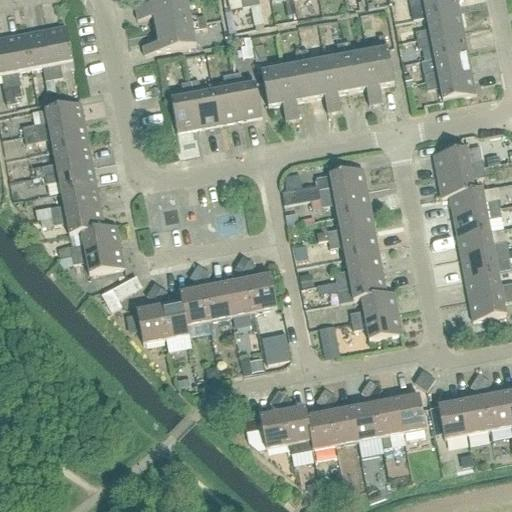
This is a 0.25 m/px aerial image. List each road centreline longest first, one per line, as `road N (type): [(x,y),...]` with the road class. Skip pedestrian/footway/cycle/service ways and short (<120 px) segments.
road 1 (residential): [(267,163),(146,186),(135,178),(100,0)]
road 2 (residential): [(430,358),(433,334),(395,140)]
road 3 (residential): [(308,375),(281,238)]
road 4 (residential): [(146,264),(281,238)]
road 5 (residential): [(395,140),(267,163)]
road 6 (residential): [(308,375),(430,358)]
road 7 (residential): [(511,113),(395,140)]
